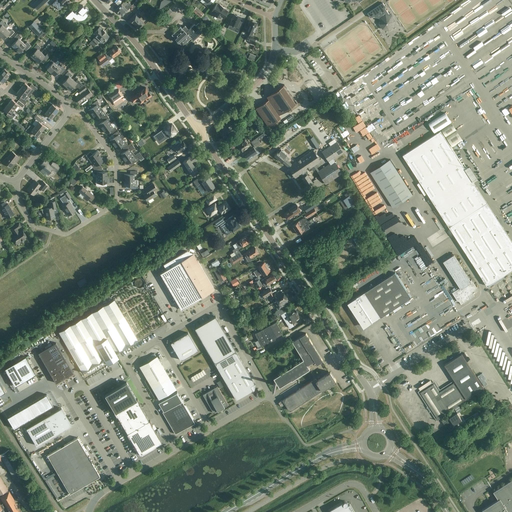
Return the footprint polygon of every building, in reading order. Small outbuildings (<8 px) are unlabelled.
[(37,10),(44,3),(41,0),(37,0),(32,5),(37,10)] [(60,1),(55,5),(59,10),(64,5),(69,0),(59,0),(60,1)] [(128,3),(127,3),(125,0),(121,4),(116,10),(118,13),(119,13),(122,16),(128,10),(127,10),(130,8),(129,7),(131,5),(128,3)] [(133,10),(141,1),(139,0),(136,0),(134,2),(134,3),(130,7),(133,10)] [(383,3),(367,13),(370,18),(374,15),(375,17),(381,18),(380,24),(383,29),(389,30),(394,27),(395,21),(391,16),(388,15),(389,14),(385,8),(386,7),(383,3)] [(225,10),(226,9),(220,4),(219,6),(216,4),(212,11),(215,12),(213,14),(220,19),(221,16),(224,18),(228,11),(225,10)] [(85,13),(88,10),(88,9),(86,7),(85,7),(84,6),(84,7),(82,5),(77,10),(77,11),(74,14),(72,11),(65,17),(69,21),(74,16),(76,18),(76,17),(79,20),(81,20),(82,20),(84,19),(85,19),(86,18),(86,17),(87,16),(87,15),(85,13)] [(129,20),(134,24),(139,19),(135,14),(129,20)] [(234,14),(229,24),(234,26),(232,30),(238,33),(240,27),(237,25),(241,17),(239,17),(239,16),(237,15),(236,16),(234,14)] [(205,16),(203,19),(210,26),(213,22),(205,16)] [(345,23),(347,26),(356,21),(354,18),(345,23)] [(144,23),(139,19),(134,24),(138,29),(144,23)] [(0,34),(5,28),(8,25),(6,23),(5,24),(1,20),(0,21),(0,34)] [(250,21),(245,32),(249,33),(247,40),(253,43),(255,38),(251,36),(251,34),(252,34),(253,31),(254,31),(255,28),(255,27),(257,24),(256,23),(256,22),(253,21),(252,22),(250,21)] [(28,26),(37,35),(41,31),(33,22),(28,26)] [(182,46),(183,45),(183,46),(188,42),(187,41),(190,38),(193,41),(202,32),(198,28),(201,26),(198,23),(196,26),(194,24),(189,30),(185,26),(182,29),(180,27),(172,35),(182,46)] [(91,40),(92,40),(93,42),(104,31),(103,29),(103,30),(99,27),(93,33),(96,35),(96,36),(97,37),(95,39),(94,38),(91,40)] [(0,34),(0,36),(3,39),(7,35),(9,37),(14,32),(10,28),(8,31),(5,28),(0,34)] [(100,40),(103,42),(109,36),(106,33),(104,31),(93,42),(92,40),(90,42),(94,46),(100,40)] [(10,46),(14,50),(22,42),(19,40),(21,37),(17,34),(13,39),(15,41),(10,46)] [(18,54),(19,52),(23,48),(25,50),(30,45),(26,42),(24,44),(22,42),(14,50),(18,54)] [(29,57),(33,60),(41,52),(38,50),(40,48),(36,44),(32,50),(34,52),(29,57)] [(102,53),(97,57),(99,60),(100,61),(99,62),(102,67),(109,61),(108,60),(110,59),(113,57),(121,51),(116,45),(109,51),(109,52),(105,54),(107,56),(105,57),(104,56),(102,53)] [(37,64),(38,63),(42,59),(44,61),(49,56),(45,52),(43,55),(41,52),(33,60),(37,64)] [(57,60),(55,63),(54,63),(56,61),(52,57),(48,63),(50,65),(46,69),(50,73),(57,65),(57,66),(60,63),(57,60)] [(59,68),(57,66),(57,65),(50,73),(55,76),(58,72),(60,74),(65,69),(61,65),(59,68)] [(1,66),(0,66),(0,70),(1,71),(0,72),(0,73),(6,78),(10,73),(5,70),(1,66)] [(61,84),(65,88),(73,80),(70,77),(72,75),(68,71),(63,77),(66,79),(61,84)] [(69,92),(70,90),(74,86),(76,89),(81,83),(77,80),(75,82),(73,80),(65,88),(69,92)] [(24,83),(20,88),(30,95),(33,90),(35,91),(37,89),(31,84),(29,87),(24,83)] [(268,100),(256,108),(269,126),(281,118),(279,115),(295,104),(283,85),(266,97),(268,100)] [(88,101),(86,98),(91,94),(88,89),(87,90),(84,86),(77,91),(80,94),(75,98),(79,103),(80,102),(82,105),(88,101)] [(134,95),(135,95),(130,99),(132,103),(137,99),(140,103),(144,100),(146,103),(150,101),(148,98),(151,95),(152,94),(150,91),(149,91),(148,90),(148,91),(145,87),(142,90),(142,89),(138,92),(134,95)] [(27,102),(26,100),(30,95),(20,88),(16,93),(21,97),(19,99),(25,104),(27,102)] [(123,96),(118,88),(108,95),(113,103),(123,96)] [(11,99),(8,105),(14,109),(18,104),(22,108),(24,105),(18,100),(16,103),(11,99)] [(52,104),(48,109),(55,114),(58,109),(54,106),(56,103),(51,100),(49,102),(52,104)] [(93,107),(88,110),(90,114),(91,113),(92,115),(101,108),(98,103),(99,103),(97,100),(91,104),(93,107)] [(15,114),(12,111),(14,109),(8,105),(4,110),(8,113),(6,115),(11,119),(15,114)] [(101,108),(92,115),(94,116),(93,117),(95,120),(100,116),(102,119),(106,115),(103,111),(101,108)] [(45,113),(41,110),(40,110),(38,112),(39,113),(44,118),(46,115),(51,119),(55,114),(48,109),(45,113)] [(445,113),(428,124),(434,133),(451,122),(445,113)] [(38,121),(34,126),(41,131),(45,127),(40,123),(42,120),(36,116),(36,115),(34,117),(35,118),(34,118),(38,121)] [(103,121),(98,125),(100,128),(101,127),(103,129),(110,124),(111,123),(112,123),(106,115),(102,119),(103,121)] [(106,134),(110,131),(112,133),(117,130),(116,128),(117,128),(113,122),(112,123),(111,123),(110,124),(103,129),(106,134)] [(166,127),(157,133),(162,140),(169,135),(169,136),(170,136),(177,131),(173,126),(173,125),(171,124),(169,124),(169,125),(166,127)] [(34,126),(33,128),(30,125),(27,128),(25,131),(31,135),(32,133),(37,136),(41,131),(34,126)] [(227,125),(219,130),(223,136),(226,134),(226,135),(230,133),(229,132),(231,131),(231,130),(234,128),(231,125),(228,127),(227,125)] [(115,137),(109,141),(111,144),(112,143),(114,145),(124,137),(122,135),(121,136),(118,131),(113,135),(115,137)] [(474,182),(441,131),(403,156),(487,286),(511,270),(511,250),(469,184),(474,182)] [(251,142),(253,145),(266,136),(264,133),(251,142)] [(121,147),(123,149),(128,146),(125,141),(123,138),(124,138),(124,137),(114,145),(117,150),(121,147)] [(140,139),(133,142),(136,148),(142,145),(140,139)] [(242,151),(248,147),(249,146),(248,144),(250,142),(248,140),(247,141),(246,140),(245,139),(241,142),(242,143),(238,146),(242,151)] [(174,147),(170,150),(171,152),(176,149),(178,152),(186,147),(182,141),(174,147)] [(19,157),(25,148),(26,149),(28,146),(23,142),(21,145),(23,147),(17,155),(12,152),(7,158),(6,157),(3,162),(10,167),(15,162),(15,163),(19,157)] [(288,167),(288,168),(295,178),(300,174),(305,171),(306,172),(313,166),(317,172),(325,184),(342,173),(332,160),(343,152),(337,142),(322,152),(330,164),(319,171),(315,165),(320,161),(313,151),(292,165),(288,167)] [(125,151),(121,154),(124,159),(133,153),(131,151),(134,148),(131,143),(128,146),(123,149),(125,151)] [(247,159),(248,159),(257,153),(253,148),(244,154),(247,159)] [(85,156),(89,160),(90,163),(92,162),(92,161),(99,156),(98,155),(99,154),(97,151),(92,154),(90,152),(85,156)] [(281,162),(288,167),(292,165),(287,161),(289,159),(286,156),(285,157),(278,151),(274,156),(281,162)] [(133,153),(124,159),(125,161),(124,162),(126,165),(132,161),(133,163),(142,157),(139,152),(134,156),(133,153)] [(197,176),(195,174),(198,172),(192,164),(197,161),(193,154),(186,159),(183,161),(193,176),(193,175),(195,177),(197,176)] [(167,160),(169,163),(176,159),(174,155),(167,160)] [(91,166),(94,170),(101,168),(99,164),(104,160),(102,157),(101,158),(99,156),(92,161),(92,162),(94,164),(91,166)] [(45,159),(40,166),(43,168),(41,171),(44,173),(45,173),(48,175),(52,169),(56,172),(60,166),(53,161),(51,164),(45,159)] [(167,168),(170,172),(181,164),(178,160),(167,168)] [(390,160),(370,172),(393,207),(413,195),(390,160)] [(98,174),(98,178),(106,178),(106,172),(101,172),(101,168),(94,170),(94,174),(98,174)] [(125,178),(125,180),(134,180),(134,175),(137,175),(137,171),(130,172),(130,175),(124,175),(124,178),(125,178)] [(307,174),(306,172),(305,171),(300,174),(302,178),(307,186),(312,182),(307,175),(307,174)] [(74,176),(70,182),(74,185),(78,179),(76,178),(74,176)] [(95,178),(95,185),(97,187),(101,187),(101,184),(108,184),(108,180),(106,180),(106,178),(98,178),(95,178)] [(197,187),(199,186),(202,190),(203,189),(205,192),(208,191),(214,186),(209,178),(202,182),(199,178),(193,182),(197,187)] [(137,188),(137,180),(134,180),(125,180),(125,183),(124,183),(124,186),(130,186),(130,189),(136,189),(137,188)] [(34,181),(27,189),(34,195),(39,188),(43,192),(48,186),(43,181),(40,185),(34,181)] [(143,195),(147,201),(156,195),(153,191),(156,189),(153,184),(146,188),(148,191),(143,195)] [(78,192),(83,195),(82,199),(86,202),(89,198),(91,200),(94,196),(82,187),(78,192)] [(68,192),(73,198),(76,195),(71,190),(68,192)] [(214,195),(205,200),(208,205),(217,200),(214,195)] [(316,199),(303,207),(307,213),(314,208),(317,206),(319,204),(316,199)] [(6,205),(5,202),(0,204),(0,208),(2,212),(3,211),(7,218),(14,214),(8,204),(6,205)] [(45,209),(42,210),(42,212),(43,212),(43,213),(44,214),(45,214),(46,214),(47,219),(54,217),(52,208),(55,208),(54,202),(50,203),(51,208),(45,209)] [(71,205),(69,202),(63,206),(66,212),(68,216),(74,211),(71,205)] [(220,206),(218,207),(215,202),(205,209),(210,217),(219,211),(221,214),(229,209),(226,203),(220,206)] [(284,215),(287,220),(297,212),(294,208),(284,215)] [(307,213),(304,214),(307,219),(316,213),(314,208),(307,213)] [(225,221),(224,218),(215,223),(217,226),(219,225),(221,228),(224,226),(227,230),(228,229),(230,232),(233,231),(234,231),(235,230),(235,229),(240,226),(240,225),(240,224),(239,223),(238,223),(236,220),(234,221),(231,217),(225,221)] [(292,226),(294,230),(306,223),(310,221),(309,220),(307,221),(305,218),(303,219),(303,218),(292,226)] [(306,223),(294,230),(297,235),(303,231),(304,232),(310,228),(308,225),(311,223),(310,221),(306,223)] [(12,237),(17,243),(21,240),(22,241),(25,240),(24,239),(26,237),(22,230),(18,232),(17,229),(21,226),(19,223),(11,228),(15,235),(12,237)] [(235,249),(233,251),(235,255),(239,252),(238,250),(243,247),(251,242),(250,241),(251,240),(250,239),(249,239),(248,238),(246,236),(239,241),(236,243),(233,245),(235,249)] [(250,249),(247,251),(247,252),(244,254),(246,256),(245,257),(248,262),(252,259),(251,257),(258,253),(258,252),(257,250),(256,250),(254,247),(250,250),(250,249)] [(419,247),(409,254),(413,260),(423,253),(419,247)] [(181,310),(215,290),(194,254),(190,256),(187,251),(164,265),(166,270),(160,273),(181,310)] [(230,258),(229,259),(233,265),(243,258),(239,252),(235,255),(230,258)] [(454,255),(443,262),(460,288),(452,293),(457,301),(458,300),(461,305),(474,296),(472,293),(477,289),(471,280),(470,281),(454,255)] [(259,269),(254,272),(257,277),(262,274),(263,276),(270,271),(270,270),(269,268),(268,268),(266,266),(267,265),(265,263),(264,263),(257,267),(259,269)] [(220,281),(226,278),(220,267),(214,270),(220,281)] [(395,273),(364,292),(348,303),(363,326),(365,325),(366,327),(411,298),(395,273)] [(269,276),(261,281),(263,284),(266,282),(268,285),(276,280),(273,275),(269,277),(269,276)] [(84,278),(77,283),(79,287),(87,282),(84,278)] [(135,282),(135,283),(135,284),(135,285),(136,286),(136,287),(137,287),(138,287),(138,288),(139,288),(140,288),(141,287),(142,287),(143,286),(143,285),(144,284),(144,283),(144,282),(143,281),(143,280),(142,280),(141,279),(140,279),(139,278),(138,279),(137,279),(136,280),(135,281),(135,282)] [(234,287),(234,286),(239,283),(236,278),(230,281),(232,284),(230,286),(231,289),(234,287)] [(269,287),(261,293),(264,297),(267,295),(268,296),(270,299),(272,298),(274,302),(285,295),(285,294),(284,292),(283,292),(283,291),(282,292),(280,290),(276,293),(275,292),(273,293),(270,288),(269,287)] [(282,309),(281,307),(284,305),(283,304),(287,301),(286,300),(288,299),(287,298),(288,297),(287,296),(286,296),(285,295),(274,302),(278,308),(277,309),(277,310),(274,312),(278,317),(285,312),(283,308),(282,309)] [(114,300),(59,332),(82,373),(105,360),(105,361),(116,355),(116,353),(138,340),(114,300)] [(289,318),(286,320),(289,325),(300,318),(297,314),(298,314),(295,310),(287,315),(289,318)] [(215,316),(195,328),(236,400),(254,390),(255,385),(215,316)] [(276,323),(271,326),(277,337),(283,334),(276,323)] [(271,326),(255,334),(261,346),(277,337),(271,326)] [(171,343),(181,360),(198,350),(188,333),(171,343)] [(310,370),(308,366),(315,361),(318,365),(323,361),(306,334),(293,342),(304,360),(275,379),(280,388),(292,380),(292,381),(310,370)] [(56,383),(73,373),(56,343),(38,353),(56,383)] [(31,346),(14,356),(30,382),(47,373),(31,346)] [(437,418),(454,407),(456,410),(459,408),(457,405),(484,388),(462,354),(445,365),(456,382),(439,393),(434,384),(421,392),(429,405),(427,406),(430,410),(432,409),(437,418)] [(157,356),(139,366),(142,371),(144,375),(147,379),(144,381),(155,400),(176,388),(157,356)] [(0,369),(0,402),(15,394),(0,369)] [(283,400),(279,403),(281,407),(286,404),(290,411),(322,390),(323,390),(336,381),(331,372),(317,381),(316,379),(283,400)] [(126,382),(104,395),(115,412),(114,413),(117,417),(127,434),(149,421),(139,404),(140,403),(137,399),(136,399),(126,382)] [(217,386),(203,395),(213,413),(217,411),(218,412),(225,408),(224,407),(228,405),(217,386)] [(39,387),(32,392),(45,413),(57,406),(50,394),(46,397),(39,387)] [(31,391),(27,394),(40,416),(45,413),(31,391)] [(164,411),(162,412),(175,434),(191,425),(192,427),(197,424),(194,420),(178,392),(166,399),(171,407),(164,411)] [(27,394),(22,397),(35,420),(40,417),(27,394)] [(22,397),(17,400),(30,422),(35,420),(22,397)] [(166,399),(159,403),(164,411),(171,407),(166,399)] [(17,400),(12,403),(25,425),(30,422),(17,400)] [(12,403),(7,406),(20,428),(25,425),(12,403)] [(7,406),(0,409),(13,432),(20,428),(7,406)] [(61,408),(26,428),(36,446),(71,425),(61,408)] [(450,419),(443,423),(449,431),(458,425),(457,423),(462,420),(457,413),(449,418),(450,419)] [(149,421),(127,434),(129,439),(130,438),(140,455),(161,443),(151,425),(152,425),(150,421),(149,421)] [(77,438),(47,455),(70,494),(100,476),(77,438)] [(8,450),(0,454),(0,463),(4,461),(12,475),(20,470),(8,450)] [(8,491),(0,478),(0,496),(0,497),(3,504),(2,504),(4,508),(5,507),(6,509),(7,508),(8,511),(19,511),(20,511),(13,500),(8,491)] [(511,511),(511,479),(494,492),(499,500),(482,510),(483,511),(511,511)] [(330,511),(330,510),(330,511),(353,511),(349,504),(342,503),(329,510),(330,511)]
